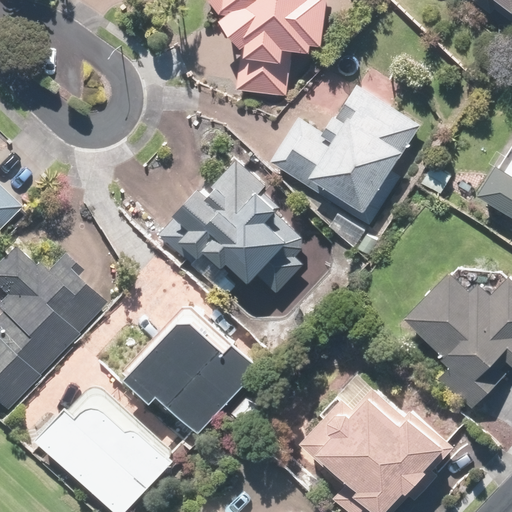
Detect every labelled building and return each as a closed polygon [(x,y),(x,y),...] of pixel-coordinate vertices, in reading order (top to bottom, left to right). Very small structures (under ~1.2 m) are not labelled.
[(205,0),(206,3),(219,18),(212,25),(236,57),(234,94),(286,96),(288,55),(319,56),(321,0),(205,0)] [(511,0),(463,0),(484,16),(491,8),(503,18),(511,5),(511,0)] [(361,219),(417,129),(419,126),(351,84),(320,134),(296,120),(270,162),(361,219)] [(511,137),(511,138),(473,202),(511,225),(511,137)] [(301,239),(270,212),(254,197),(261,189),(231,163),(207,189),(200,183),(168,220),(182,232),(173,243),(195,262),(200,256),(218,271),(222,266),(244,285),(251,276),(274,296),(303,264),(289,252),(301,239)] [(452,179),(430,166),(418,187),(440,199),(452,179)] [(0,220),(14,206),(0,191),(0,220)] [(0,407),(4,411),(100,306),(50,261),(42,270),(33,262),(30,265),(9,246),(0,256),(0,407)] [(511,281),(502,272),(448,271),(401,320),(439,357),(424,372),(466,412),(511,364),(511,281)] [(218,355),(177,317),(118,381),(144,404),(152,396),(194,435),(252,372),(225,348),(218,355)] [(336,400),(294,444),(339,486),(328,498),(342,511),(382,511),(380,509),(394,494),(399,498),(422,473),(419,469),(440,447),(402,412),(397,417),(353,376),(333,397),(336,400)] [(60,410),(32,442),(110,511),(121,511),(173,455),(95,385),(67,416),(60,410)] [(259,414),(243,399),(225,420),(241,434),(259,414)]
